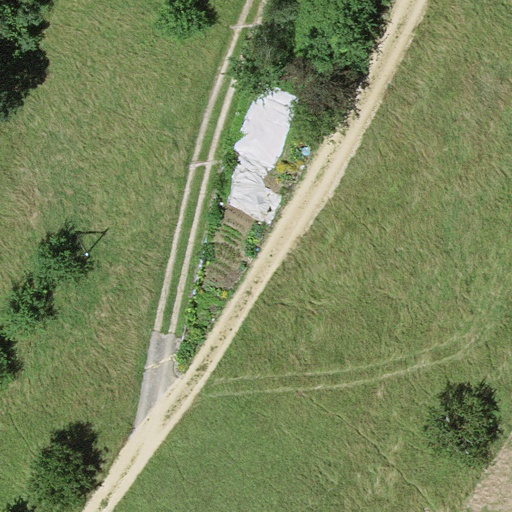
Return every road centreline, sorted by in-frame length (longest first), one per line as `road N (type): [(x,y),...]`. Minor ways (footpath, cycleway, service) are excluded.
road 1 (track): [(104,511),(234,330),(352,141),(415,0)]
road 2 (track): [(158,428),(179,291),(216,147),(267,0)]
